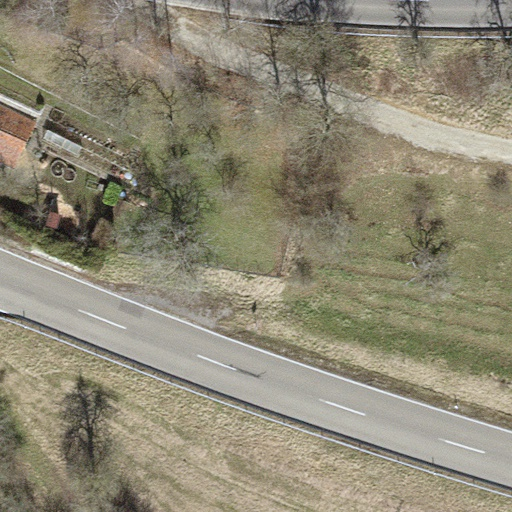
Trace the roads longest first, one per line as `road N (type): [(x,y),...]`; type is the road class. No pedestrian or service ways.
road 1 (tertiary): [(0,279),(205,362),(511,465)]
road 2 (track): [(50,0),(270,94),(511,148)]
